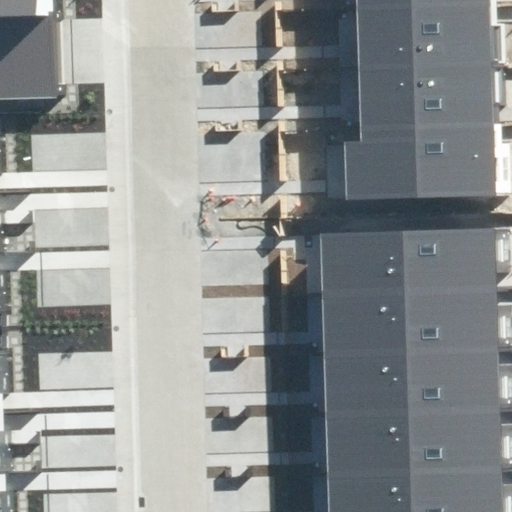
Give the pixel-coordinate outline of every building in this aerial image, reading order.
[(62,0),(0,0),(0,99),(66,97),(62,0)] [(489,0),(355,0),(356,9),(489,5),(489,0)] [(489,5),(356,9),(357,52),(358,69),(491,65),(489,5)] [(359,108),(359,129),(493,125),(491,65),(358,69),(359,108)] [(493,125),(359,129),(360,141),(343,141),(345,185),(345,199),(495,195),(493,125)] [(494,228),(320,233),(320,240),(322,296),(496,290),(494,228)] [(496,290),(322,296),(323,336),(324,356),(498,351),(496,290)] [(498,351),(324,356),(325,398),(326,416),(500,411),(498,351)] [(502,471),(500,411),(326,416),(327,457),(328,476),(502,471)] [(502,511),(502,471),(328,476),(328,511),(502,511)]
